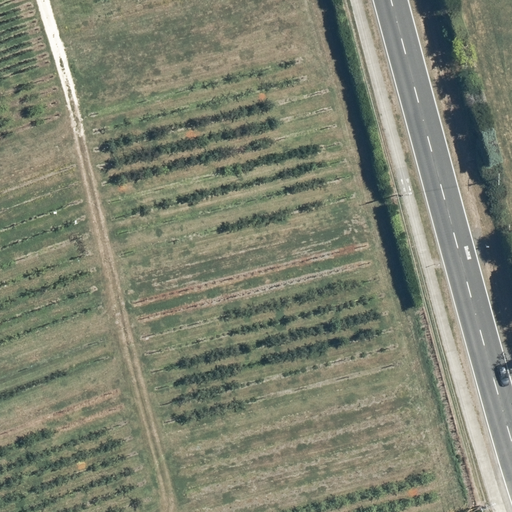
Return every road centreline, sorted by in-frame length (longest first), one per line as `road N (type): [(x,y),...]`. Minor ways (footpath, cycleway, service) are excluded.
road 1 (track): [(168,511),(173,500),(43,0)]
road 2 (tertiary): [(391,0),(511,434)]
